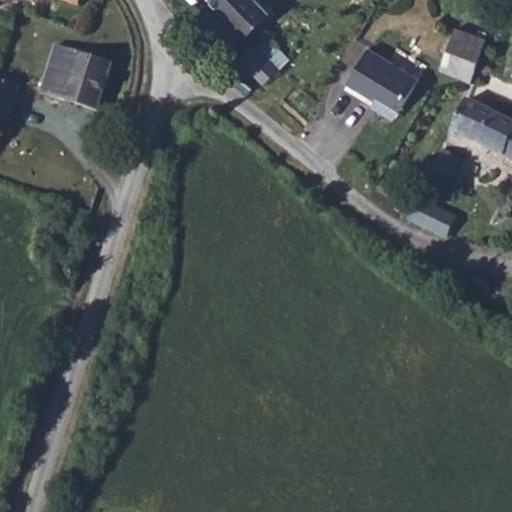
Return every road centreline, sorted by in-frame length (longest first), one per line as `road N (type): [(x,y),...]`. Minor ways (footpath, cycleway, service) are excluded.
road 1 (unclassified): [(171,55),(30,511)]
road 2 (unclassified): [(171,55),(290,161),(412,240),(511,264)]
